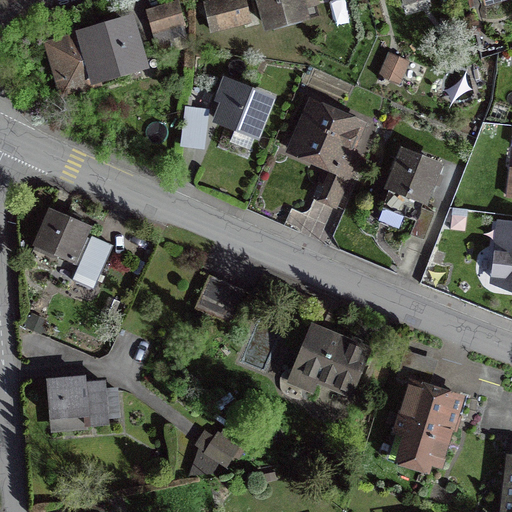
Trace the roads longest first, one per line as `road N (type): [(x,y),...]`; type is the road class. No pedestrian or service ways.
road 1 (tertiary): [(511,346),(0,131)]
road 2 (residential): [(1,321),(21,511)]
